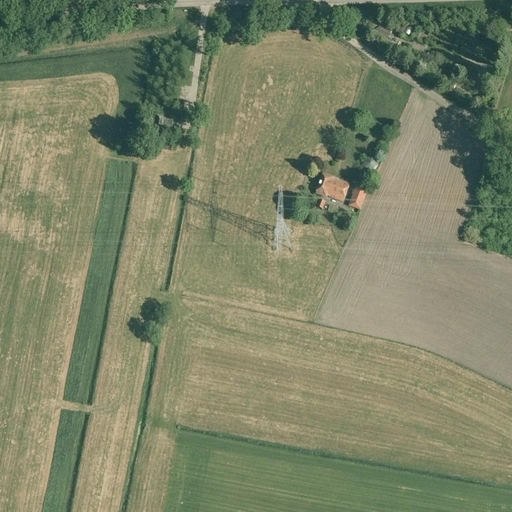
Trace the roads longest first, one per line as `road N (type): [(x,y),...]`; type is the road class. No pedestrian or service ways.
road 1 (unclassified): [(291,0),(0,20)]
road 2 (unclassified): [(291,0),(484,129),(511,169)]
